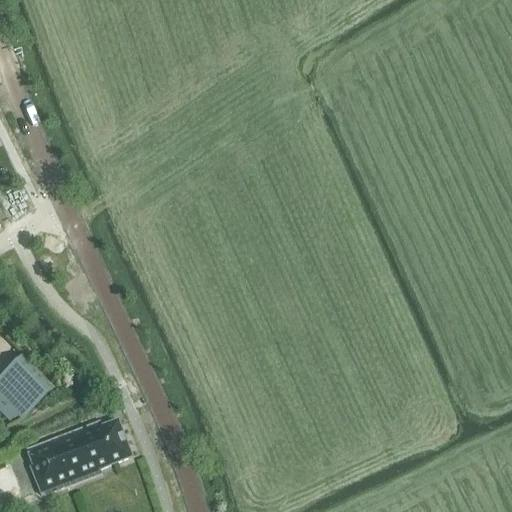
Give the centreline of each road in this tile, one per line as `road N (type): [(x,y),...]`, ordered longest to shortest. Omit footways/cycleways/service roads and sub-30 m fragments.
road 1 (unclassified): [(194,511),(64,207)]
road 2 (unclassified): [(64,207),(1,52)]
